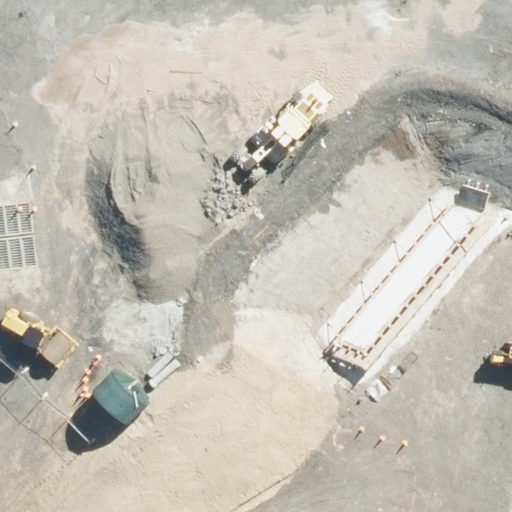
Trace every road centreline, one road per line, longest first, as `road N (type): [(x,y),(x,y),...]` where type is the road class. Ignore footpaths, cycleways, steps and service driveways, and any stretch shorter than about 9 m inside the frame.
road 1 (tertiary): [(177,152),(511,288)]
road 2 (trunk): [(177,152),(117,284),(43,414),(0,464)]
road 3 (tertiary): [(0,86),(177,152)]
